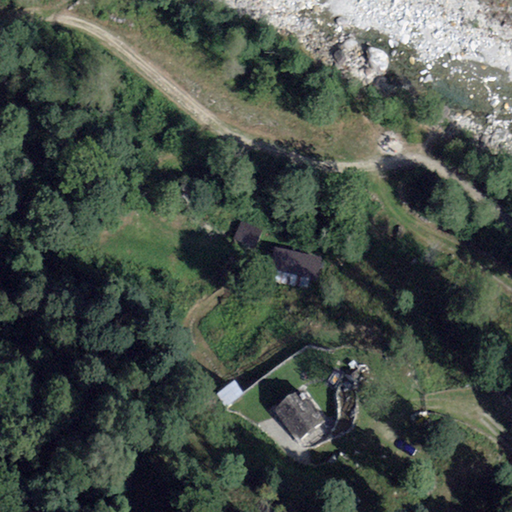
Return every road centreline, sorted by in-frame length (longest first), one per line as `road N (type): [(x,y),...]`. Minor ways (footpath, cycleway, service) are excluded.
road 1 (track): [(0,23),(36,14),(89,23),(173,92),(253,142),(305,164),(363,168)]
road 2 (track): [(363,168),(511,285)]
road 3 (track): [(363,168),(419,162),(511,220)]
road 4 (track): [(511,447),(469,416),(419,399),(385,414)]
